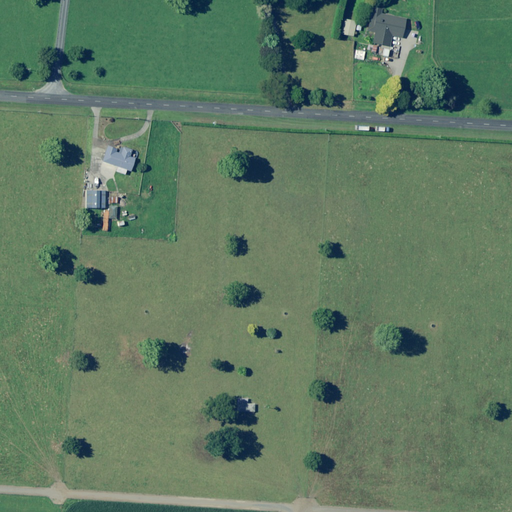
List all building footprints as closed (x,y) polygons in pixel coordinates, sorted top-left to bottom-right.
[(382,9),(372,7),(367,31),(375,33),(372,43),(389,47),(392,36),(402,38),(406,19),(381,13),(382,9)] [(356,22),(344,19),(341,35),(353,37),(356,22)] [(371,53),(377,54),(378,45),(368,44),(367,50),(372,50),(371,53)] [(115,149),(107,146),(101,162),(117,167),(115,172),(125,175),(126,170),(130,172),(135,159),(129,157),(131,150),(121,147),(119,154),(114,152),(115,149)] [(96,162),(89,162),(87,175),(95,175),(96,162)] [(106,191),(86,191),(85,208),(105,209),(106,191)] [(249,399),(237,399),(237,412),(254,412),(254,404),(249,404),(249,399)]
